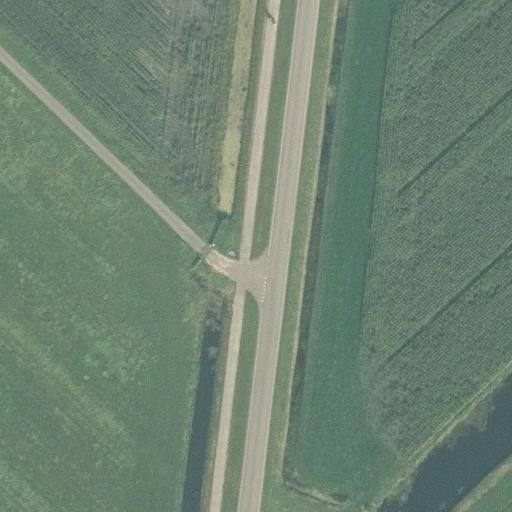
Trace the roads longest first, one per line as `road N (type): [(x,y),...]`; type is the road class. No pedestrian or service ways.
road 1 (unclassified): [(276,277),(229,269),(203,252),(0,57)]
road 2 (secondary): [(276,277),(309,0)]
road 3 (secondary): [(248,511),(276,277)]
